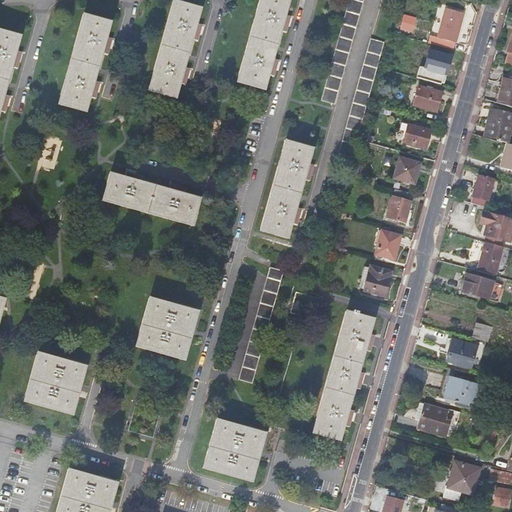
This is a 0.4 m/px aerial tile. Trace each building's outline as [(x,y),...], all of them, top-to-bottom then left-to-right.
[(288,0),(259,0),(237,81),(263,88),(268,74),(272,75),(277,60),(272,59),(280,30),(285,31),(289,16),(284,14),(288,0)] [(322,100),(334,104),(363,0),(349,0),(341,30),(330,68),(322,100)] [(174,1),(149,90),(175,98),(179,82),(183,83),(188,68),(184,67),(192,39),(195,40),(200,24),(196,23),(200,8),(174,1)] [(431,44),(453,50),(455,42),(463,13),(446,8),(438,38),(431,36),(429,43),(431,44)] [(83,14),(58,104),(85,111),(89,97),(94,98),(98,82),(93,80),(101,53),(106,54),(110,38),(106,37),(110,21),(83,14)] [(411,31),(415,18),(405,15),(401,29),(411,31)] [(0,111),(3,112),(7,97),(2,96),(10,66),(16,67),(20,52),(15,51),(19,36),(0,31),(0,111)] [(384,42),(374,39),(372,38),(369,45),(355,94),(348,121),(339,153),(351,157),(384,42)] [(429,43),(420,41),(418,48),(429,51),(429,50),(431,44),(429,43)] [(447,73),(451,56),(429,50),(429,51),(425,67),(447,73)] [(498,104),(511,107),(511,77),(504,76),(498,104)] [(436,110),(440,94),(418,87),(414,104),(436,110)] [(496,140),(507,143),(511,122),(511,114),(493,110),(490,120),(488,120),(484,135),(495,138),(496,140)] [(425,147),(430,130),(408,124),(404,142),(425,147)] [(308,180),(312,165),(313,164),(307,163),(311,148),(285,141),(261,229),(287,237),(291,222),(296,223),(300,208),(295,207),(303,178),(308,180)] [(511,144),(507,143),(500,166),(511,169),(511,144)] [(415,183),(420,164),(399,158),(394,177),(415,183)] [(110,174),(103,200),(110,202),(191,224),(196,207),(198,199),(184,195),(185,190),(171,186),(170,190),(139,182),(140,178),(126,174),(125,178),(110,174)] [(470,202),(486,207),(494,179),(479,174),(470,202)] [(409,192),(395,188),(387,218),(404,222),(410,201),(407,200),(409,192)] [(511,226),(511,220),(485,213),(481,224),(482,224),(485,225),(482,235),(486,236),(496,238),(508,241),(511,226)] [(394,259),(400,235),(382,230),(375,254),(394,259)] [(496,238),(486,236),(485,241),(494,244),(496,238)] [(485,241),(477,270),(495,275),(503,247),(494,244),(485,241)] [(478,260),(483,245),(475,242),(470,258),(478,260)] [(384,297),(392,272),(370,265),(363,291),(384,297)] [(270,267),(267,278),(249,341),(239,379),(252,382),(283,271),(270,267)] [(364,289),(369,269),(364,267),(361,280),(363,280),(361,288),(364,289)] [(489,300),(493,282),(466,274),(461,292),(489,300)] [(301,294),(296,292),(291,312),(317,319),(322,299),(301,294)] [(149,298),(136,345),(142,347),(184,359),(195,319),(196,311),(149,298)] [(321,401),(312,431),(338,438),(342,424),(347,425),(351,410),(347,408),(353,385),(358,387),(362,371),(358,370),(361,356),(364,348),(368,349),(373,334),(368,333),(372,319),(346,312),(345,317),(321,401)] [(472,337),(486,341),(490,326),(476,322),(472,337)] [(471,367),(477,346),(452,339),(446,360),(471,367)] [(83,373),(85,366),(37,353),(24,400),(28,401),(72,414),(83,373)] [(477,383),(446,375),(439,397),(457,402),(457,404),(470,408),(471,405),(480,408),(483,393),(475,391),(477,383)] [(485,386),(477,383),(475,391),(483,393),(485,386)] [(423,403),(416,428),(446,436),(450,421),(446,420),(449,411),(423,403)] [(217,420),(204,466),(211,468),(251,480),(262,440),(264,433),(217,420)] [(472,493),(479,469),(454,462),(447,487),(444,486),(441,496),(458,501),(461,490),(472,493)] [(69,469),(56,511),(108,511),(114,491),(116,483),(69,469)] [(510,484),(511,473),(491,469),(489,479),(510,484)] [(511,489),(496,486),(493,504),(509,507),(511,489)] [(400,511),(404,500),(387,495),(381,511),(400,511)]
